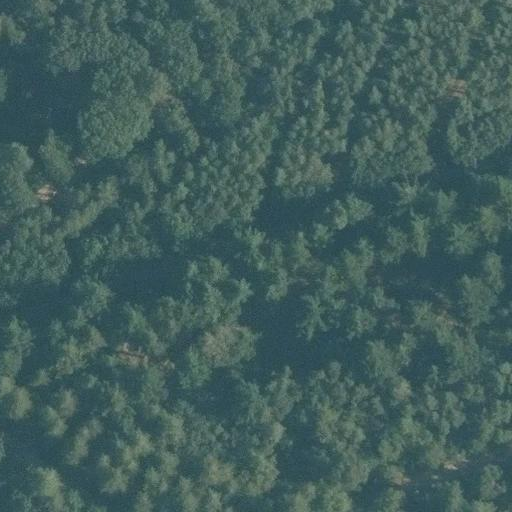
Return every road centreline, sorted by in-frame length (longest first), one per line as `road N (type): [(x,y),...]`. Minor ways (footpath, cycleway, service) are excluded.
road 1 (track): [(0,331),(511,161)]
road 2 (track): [(308,0),(0,245)]
road 3 (track): [(140,133),(43,17),(18,0)]
road 4 (track): [(393,511),(456,479),(511,470)]
